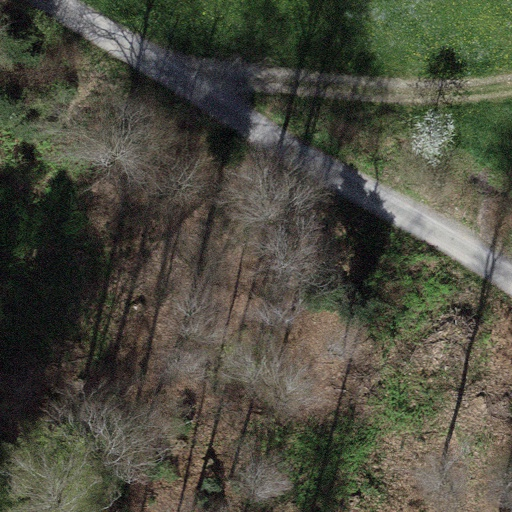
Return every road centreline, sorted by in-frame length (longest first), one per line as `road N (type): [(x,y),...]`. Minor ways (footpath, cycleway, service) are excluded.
road 1 (unclassified): [(40,0),(511,277)]
road 2 (track): [(160,70),(412,96),(511,84)]
